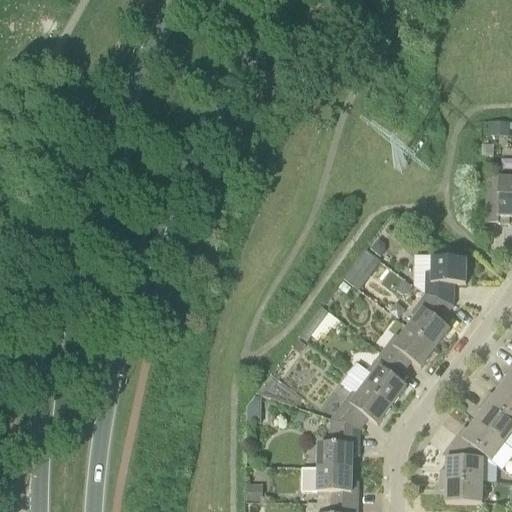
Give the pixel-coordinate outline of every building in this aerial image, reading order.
[(490,125),(489,138),(510,138),(510,125),(490,125)] [(482,159),(494,160),(494,148),(483,147),(482,159)] [(487,190),(486,226),(510,226),(510,220),(511,220),(511,182),(499,182),(499,191),(487,190)] [(344,282),(359,293),(381,264),(366,252),(344,282)] [(467,287),(467,263),(432,262),(432,276),(426,275),(426,298),(454,308),(455,287),(467,287)] [(398,291),(407,298),(413,290),(403,283),(398,291)] [(346,296),(351,289),(343,284),(339,291),(346,296)] [(436,352),(451,332),(441,325),(454,308),(426,298),(426,299),(411,318),(416,322),(409,331),(436,352)] [(342,324),(322,310),(322,309),(300,339),(308,345),(313,338),(319,343),(325,336),(328,338),(333,331),(335,332),(342,324)] [(412,364),(422,371),(436,352),(409,331),(401,342),(396,339),(382,356),(405,373),(412,364)] [(393,409),(408,390),(398,382),(405,373),(382,356),(369,374),(358,366),(350,377),(393,409)] [(511,369),(505,377),(509,381),(503,390),(511,396),(511,369)] [(342,386),(353,395),(332,424),(360,433),(369,421),(378,429),(393,409),(350,377),(342,386)] [(485,403),(511,423),(511,396),(503,390),(496,399),(491,395),(485,403)] [(483,415),(477,424),(505,445),(511,435),(511,423),(485,403),(479,411),(483,415)] [(318,471),(353,472),(353,459),(360,459),(360,433),(332,424),(331,448),(319,448),(318,471)] [(505,445),(477,424),(470,433),(465,430),(458,439),(485,459),(491,464),(505,445)] [(458,439),(443,458),(447,461),(447,473),(441,473),(441,483),(483,484),(483,462),(485,459),(458,439)] [(302,495),(318,495),(318,496),(329,496),(329,508),(358,508),(359,485),(353,485),(353,472),(318,471),(303,471),(302,495)] [(446,506),(483,507),(483,484),(441,483),(441,494),(446,494),(446,506)] [(263,488),(247,488),(246,504),(263,505),(263,488)]
